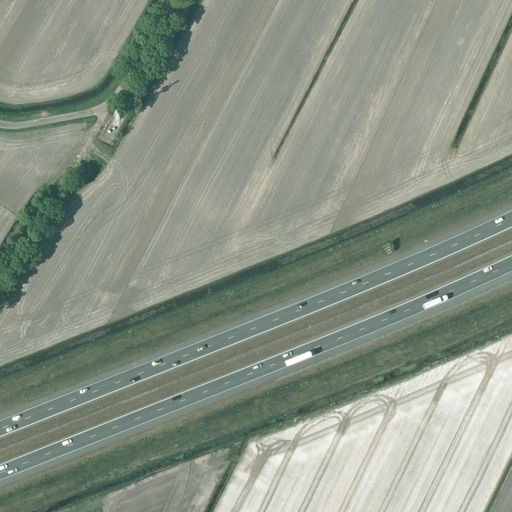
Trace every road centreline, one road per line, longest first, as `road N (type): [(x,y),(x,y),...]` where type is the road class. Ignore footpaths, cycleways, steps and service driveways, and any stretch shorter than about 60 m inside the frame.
road 1 (motorway): [(511,219),(0,429)]
road 2 (motorway): [(0,473),(511,263)]
road 3 (unclassified): [(0,123),(100,109),(170,0)]
